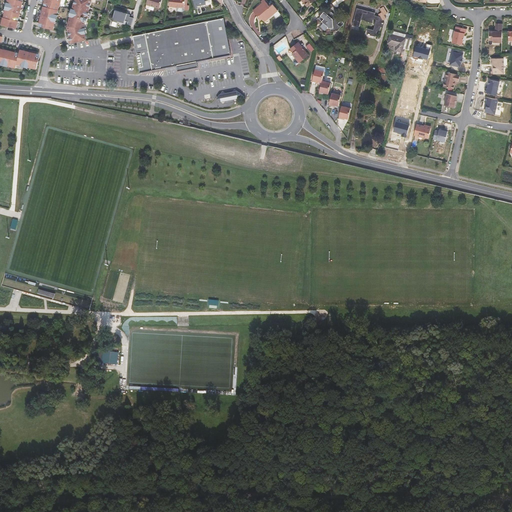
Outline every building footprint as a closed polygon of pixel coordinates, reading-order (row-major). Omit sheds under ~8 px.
[(19,15),(22,0),(6,0),(5,6),(6,6),(4,14),(3,14),(1,22),(17,25),(19,18),(11,16),(12,13),(19,15)] [(54,21),(58,4),(50,2),(50,0),(53,0),(58,1),(58,0),(42,0),(42,5),(41,5),(39,12),(40,12),(38,20),(37,20),(36,28),(51,32),(53,24),(45,22),(46,19),(54,21)] [(87,21),(90,10),(89,10),(91,0),(74,0),(73,8),(71,8),(70,15),(72,16),(71,19),(77,20),(76,21),(70,20),(68,26),(71,42),(87,39),(86,33),(87,33),(87,30),(86,26),(85,26),(86,21),(87,21)] [(146,0),(146,5),(159,8),(161,0),(146,0)] [(177,7),(184,8),(184,10),(188,10),(188,5),(186,5),(186,0),(170,0),(169,6),(177,7)] [(193,0),(195,9),(212,5),(210,0),(193,0)] [(273,14),(278,10),(273,4),(270,6),(265,1),(262,3),(253,10),(258,16),(260,15),(265,21),(273,14)] [(386,18),(384,15),(387,13),(384,7),(380,9),(382,13),(379,15),(380,17),(374,15),(375,13),(361,9),(356,26),(359,27),(361,20),(372,23),(374,19),(376,20),(374,30),(368,28),(367,34),(376,36),(377,31),(380,32),(381,27),(383,27),(384,23),(382,20),(386,18)] [(361,9),(357,8),(352,25),(356,26),(361,9)] [(130,14),(115,10),(112,20),(118,22),(119,21),(125,22),(125,20),(128,21),(127,23),(132,24),(134,17),(130,16),(130,14)] [(337,24),(340,20),(336,17),(335,18),(334,20),(331,17),(332,16),(334,13),(333,13),(333,12),(331,11),(330,10),(328,13),(327,14),(324,12),(321,16),(319,19),(324,23),(320,26),(325,30),(327,28),(331,28),(331,31),(336,30),(337,31),(340,27),(337,24)] [(197,62),(230,55),(226,35),(223,19),(132,36),(132,40),(133,43),(139,74),(175,66),(197,62)] [(501,42),(502,24),(495,24),(495,29),(495,31),(493,31),(489,31),(489,40),(492,40),(492,42),(501,42)] [(467,29),(456,26),(455,31),(452,42),(462,45),(465,33),(466,33),(467,29)] [(391,33),(390,33),(387,44),(396,46),(395,51),(402,53),(404,46),(410,47),(413,39),(411,39),(412,36),(406,34),(392,31),(391,33)] [(300,62),(309,55),(304,50),(301,47),(301,46),(298,42),(290,48),(293,52),(292,54),(296,59),(296,58),(300,62)] [(310,43),(306,46),(311,51),(315,49),(310,43)] [(14,56),(15,48),(0,44),(0,60),(0,61),(7,63),(7,62),(15,64),(16,61),(20,62),(27,64),(35,65),(37,58),(34,57),(36,50),(19,46),(18,49),(17,57),(14,56)] [(428,60),(430,50),(416,46),(413,57),(418,59),(419,58),(428,60)] [(453,52),(450,64),(460,67),(461,62),(462,62),(463,58),(462,58),(463,54),(453,52)] [(494,73),(504,73),(503,58),(491,58),(491,64),(493,64),(493,68),(494,68),(494,73)] [(197,62),(175,66),(176,68),(176,71),(198,68),(197,64),(197,62)] [(324,72),(315,69),(312,82),(316,83),(316,81),(322,82),(322,81),(324,72)] [(460,75),(447,72),(443,87),(454,89),(455,85),(456,81),(457,81),(459,82),(460,75)] [(500,81),(489,79),(488,84),(487,88),(485,88),(485,92),(497,95),(500,81)] [(331,83),(322,81),(322,82),(319,93),(323,94),(323,93),(328,94),(331,83)] [(241,94),(237,91),(234,91),(225,93),(220,94),(217,99),(219,100),(221,102),(228,100),(238,98),(239,97),(241,94)] [(447,94),(445,105),(454,107),(457,96),(447,94)] [(342,97),(332,95),(330,108),(334,108),(334,107),(339,108),(342,97)] [(497,99),(486,97),(485,102),(486,102),(485,106),(486,106),(485,111),(494,113),(497,99)] [(498,104),(495,114),(501,116),(504,106),(498,104)] [(351,111),(342,109),(340,121),(344,122),(344,120),(349,121),(351,111)] [(411,120),(397,116),(393,131),(398,132),(398,133),(403,134),(402,135),(406,137),(411,120)] [(424,126),(416,124),(414,134),(428,138),(431,128),(430,126),(427,126),(426,126),(424,126)] [(436,139),(445,141),(447,131),(439,129),(436,139)] [(4,279),(2,286),(33,293),(34,286),(4,279)] [(55,296),(37,291),(36,295),(55,299),(55,296)] [(98,362),(118,364),(119,352),(99,350),(98,362)]
